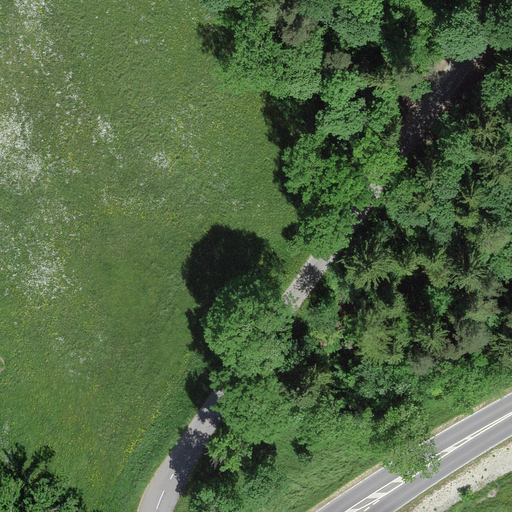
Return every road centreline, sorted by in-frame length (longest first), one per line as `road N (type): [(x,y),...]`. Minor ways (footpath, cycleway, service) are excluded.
road 1 (tertiary): [(511,3),(161,493),(159,511)]
road 2 (tertiary): [(360,511),(511,416)]
